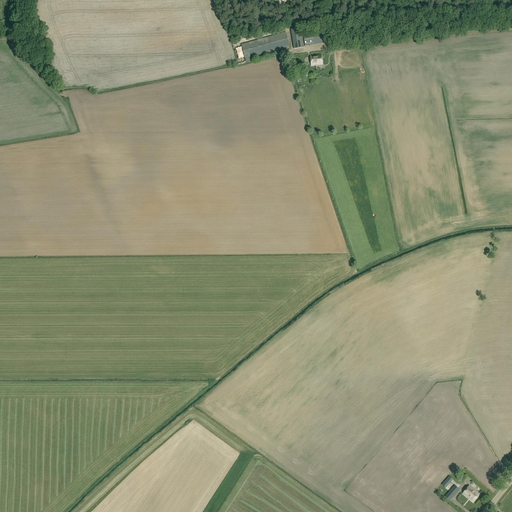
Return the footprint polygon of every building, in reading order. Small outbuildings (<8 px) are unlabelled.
[(301,28),(291,30),(294,49),(304,47),(301,28)] [(324,30),(303,33),(305,46),(326,43),(324,30)] [(246,44),(249,57),(290,46),(286,33),(246,44)] [(310,56),(311,66),(322,65),(322,55),(310,56)] [(453,480),(449,477),(442,485),(446,489),(453,480)] [(459,490),(455,486),(445,497),(450,501),(459,490)] [(462,494),(473,502),(480,494),(469,486),(462,494)]
